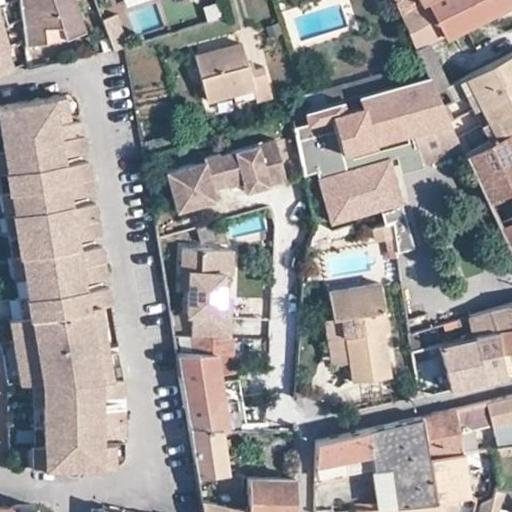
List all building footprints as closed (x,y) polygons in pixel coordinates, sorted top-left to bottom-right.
[(0,0),(0,73),(10,71),(5,48),(4,48),(0,32),(0,0)] [(82,32),(70,0),(15,0),(21,46),(42,41),(39,26),(56,24),(61,36),(82,32)] [(203,0),(198,2),(204,19),(219,14),(213,0),(203,0)] [(392,0),(398,12),(419,0),(422,1),(425,0),(424,0),(392,0)] [(398,12),(414,48),(426,43),(443,35),(425,0),(422,1),(419,0),(398,12)] [(424,0),(425,0),(443,35),(510,0),(424,0)] [(99,21),(109,50),(123,45),(113,16),(99,21)] [(61,36),(56,24),(39,26),(42,41),(61,36)] [(192,55),(204,98),(249,86),(253,100),(269,96),(259,65),(246,68),(238,43),(192,55)] [(426,74),(434,90),(446,84),(426,43),(414,48),(420,60),(426,74)] [(461,76),(493,136),(510,127),(511,126),(511,60),(508,52),(461,76)] [(357,78),(361,92),(426,74),(420,60),(357,78)] [(434,90),(426,74),(361,92),(301,109),(305,121),(291,125),(302,181),(311,179),(324,223),(372,209),(377,225),(390,222),(394,251),(409,247),(389,175),(384,158),(344,169),(339,150),(408,130),(447,119),(434,90)] [(57,125),(46,127),(45,121),(56,119),(68,117),(64,95),(0,105),(0,137),(29,316),(20,317),(16,318),(27,383),(41,382),(43,443),(31,445),(32,467),(114,464),(113,442),(90,442),(89,437),(124,436),(123,406),(92,407),(92,397),(123,396),(123,379),(111,381),(99,307),(111,305),(108,288),(77,293),(75,283),(106,278),(101,246),(70,251),(69,241),(99,236),(94,203),(63,209),(62,199),(92,193),(87,162),(56,167),(55,157),(86,152),(81,121),(57,125)] [(460,147),(447,119),(408,130),(415,154),(419,155),(424,157),(460,147)] [(511,131),(510,127),(493,136),(462,152),(511,261),(511,131)] [(139,142),(141,154),(184,141),(181,130),(139,142)] [(415,154),(408,130),(339,150),(344,169),(384,158),(389,175),(422,166),(419,155),(415,154)] [(29,316),(0,137),(0,196),(20,317),(29,316)] [(282,180),(271,139),(216,154),(224,183),(224,185),(239,181),(241,191),(272,183),(282,180)] [(224,183),(216,154),(215,151),(199,156),(200,160),(162,170),(172,210),(212,199),(209,187),(224,183)] [(231,273),(232,250),(181,248),(180,288),(180,289),(186,289),(185,315),(190,315),(189,336),(227,338),(229,299),(221,298),(223,272),(231,273)] [(346,359),(349,379),(388,372),(380,328),(385,328),(376,281),(325,290),(330,317),(338,316),(346,359)] [(511,300),(464,315),(469,335),(471,334),(492,329),(511,324),(511,300)] [(330,317),(337,360),(346,359),(338,316),(330,317)] [(27,383),(16,318),(8,319),(18,384),(27,383)] [(511,324),(492,329),(497,350),(511,347),(511,324)] [(492,329),(471,334),(483,380),(503,375),(497,350),(492,329)] [(437,344),(448,388),(483,380),(471,334),(469,335),(437,344)] [(230,353),(230,338),(227,338),(189,336),(188,336),(188,352),(213,352),(214,353),(230,353)] [(173,352),(185,425),(219,427),(226,427),(218,379),(216,370),(214,353),(213,352),(188,352),(173,352)] [(230,368),(230,353),(214,353),(216,370),(230,368)] [(218,379),(226,427),(246,428),(237,375),(218,379)] [(511,394),(503,396),(483,401),(489,423),(489,425),(511,420),(511,394)] [(123,396),(92,397),(92,407),(123,406),(123,396)] [(418,416),(424,455),(461,450),(474,448),(471,427),(489,423),(483,401),(452,408),(418,416)] [(368,455),(370,468),(389,463),(395,504),(431,499),(424,455),(418,416),(407,419),(364,429),(368,452),(368,455)] [(511,420),(489,425),(491,433),(511,428),(511,420)] [(185,425),(194,474),(226,470),(219,427),(185,425)] [(511,428),(491,433),(494,445),(511,442),(511,428)] [(313,440),(313,462),(368,452),(364,429),(332,436),(313,440)] [(424,455),(431,499),(456,496),(467,494),(461,450),(424,455)] [(313,462),(314,475),(369,464),(368,455),(368,452),(313,462)] [(370,468),(375,507),(395,504),(389,463),(370,468)] [(199,500),(200,511),(292,511),(293,476),(244,477),(244,509),(199,500)] [(478,511),(493,511),(498,492),(489,489),(484,498),(480,503),(478,511)] [(434,511),(453,511),(456,496),(431,499),(434,511)] [(354,510),(353,511),(434,511),(431,499),(395,504),(375,507),(354,510)] [(471,501),(468,511),(478,511),(480,503),(471,501)] [(0,511),(37,511),(38,504),(0,503),(0,511)]
